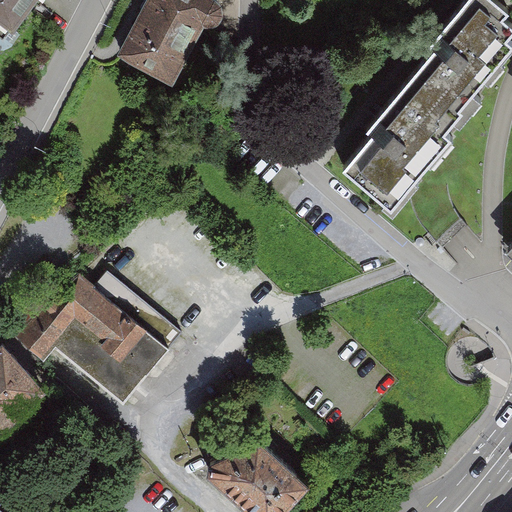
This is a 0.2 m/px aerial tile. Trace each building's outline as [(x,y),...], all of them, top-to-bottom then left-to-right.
[(0,0),(0,35),(7,41),(35,0),(0,0)] [(213,0),(144,0),(114,56),(164,84),(196,25),(202,27),(211,24),(216,16),(217,4),(213,0)] [(368,133),(338,166),(386,209),(449,140),(442,135),(473,101),(466,95),(508,48),(499,41),(508,30),(498,21),(504,14),(488,0),(463,0),(422,46),(429,53),(362,127),(368,133)] [(511,238),(503,249),(511,256),(511,238)] [(96,281),(77,265),(20,333),(43,352),(53,340),(124,399),(183,329),(108,266),(96,281)] [(3,336),(0,339),(0,431),(49,380),(3,336)] [(247,435),(193,466),(243,511),(280,511),(304,487),(247,435)]
